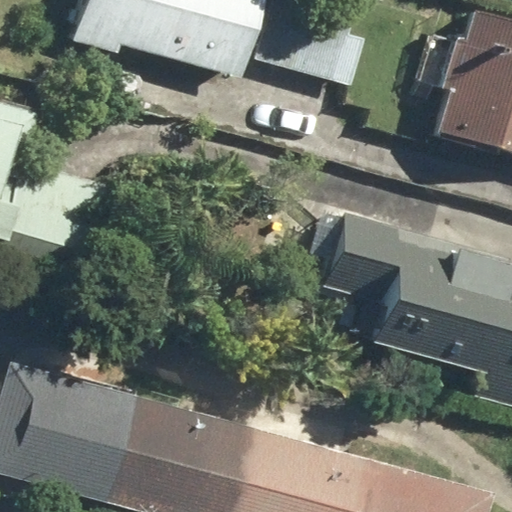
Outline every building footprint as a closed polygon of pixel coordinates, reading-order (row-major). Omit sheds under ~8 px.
[(81,0),(69,43),(113,55),(116,47),(233,79),(254,0),(81,0)] [(352,0),(266,0),(251,60),(348,86),(364,29),(345,25),(352,0)] [(511,14),(464,2),(429,135),(511,156),(511,14)] [(0,100),(0,239),(3,231),(84,254),(104,186),(17,160),(32,109),(0,100)] [(505,260),(341,215),(323,281),(374,295),(362,339),(489,374),(495,354),(511,358),(511,314),(508,313),(511,300),(511,287),(499,284),(505,260)] [(5,361),(0,379),(0,473),(142,511),(483,511),(489,492),(5,361)]
